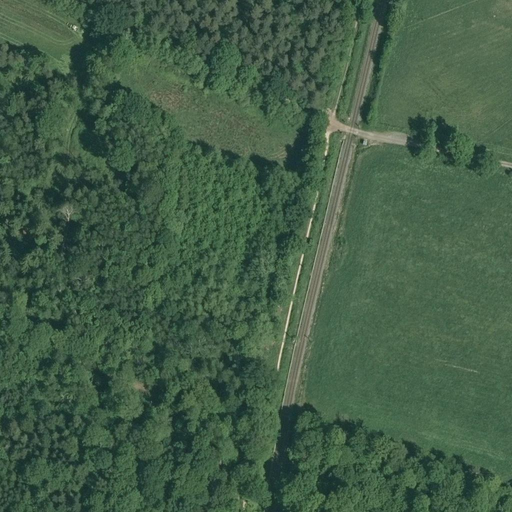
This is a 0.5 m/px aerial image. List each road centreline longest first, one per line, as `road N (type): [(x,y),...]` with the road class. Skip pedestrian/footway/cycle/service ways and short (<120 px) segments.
road 1 (track): [(511,164),(362,130),(83,0)]
road 2 (track): [(0,342),(249,427)]
